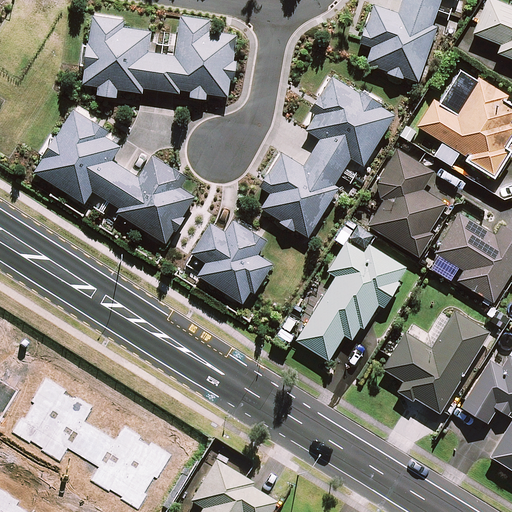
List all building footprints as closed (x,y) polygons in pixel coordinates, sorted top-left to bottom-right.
[(369,64),(418,81),(436,27),(431,26),(439,0),(405,0),(400,15),(375,6),(363,42),(376,46),(369,64)] [(511,7),(493,0),(487,0),(474,34),(502,45),(498,53),(511,58),(511,7)] [(229,95),(238,35),(210,31),(211,22),(183,18),(176,58),(145,54),(148,34),(118,29),(120,20),(95,17),(85,83),(98,85),(97,94),(118,98),(119,88),(142,91),(143,87),(179,92),(180,87),(192,89),(191,96),(208,99),(209,92),(229,95)] [(451,166),(459,153),(468,158),(466,160),(494,177),(510,150),(506,147),(511,138),(511,104),(508,102),(511,96),(462,67),(439,104),(434,101),(418,127),(445,143),(437,157),(451,166)] [(392,116),(332,79),(313,110),(320,115),(310,132),(322,139),(304,168),(283,154),(262,187),(274,194),(264,208),(310,236),(339,190),(331,185),(350,155),(363,163),(392,116)] [(74,111),(36,172),(84,202),(92,188),(124,207),(120,213),(166,241),(194,196),(179,187),(185,177),(153,158),(140,179),(111,161),(120,145),(102,134),(105,130),(74,111)] [(434,171),(397,150),(377,184),(380,196),(385,200),(369,226),(418,254),(449,201),(425,187),(434,171)] [(479,219),(461,208),(435,253),(464,270),(458,282),(493,302),(511,269),(511,231),(502,225),(496,235),(476,223),(479,219)] [(227,235),(211,225),(193,255),(207,264),(200,275),(242,301),(250,288),(254,291),(272,262),(258,254),(266,241),(235,222),(227,235)] [(378,302),(385,307),(408,269),(369,245),(364,253),(347,242),(328,271),(337,276),(297,340),(329,360),(345,333),(355,339),(378,302)] [(404,382),(397,393),(412,402),(415,398),(438,413),(490,332),(456,310),(432,348),(407,332),(384,368),(404,382)] [(511,356),(509,355),(502,367),(490,360),(462,406),(487,422),(496,407),(511,416),(511,420),(491,456),(511,469),(511,356)] [(250,485),(214,462),(189,502),(202,510),(200,511),(269,511),(275,504),(248,487),(250,485)]
